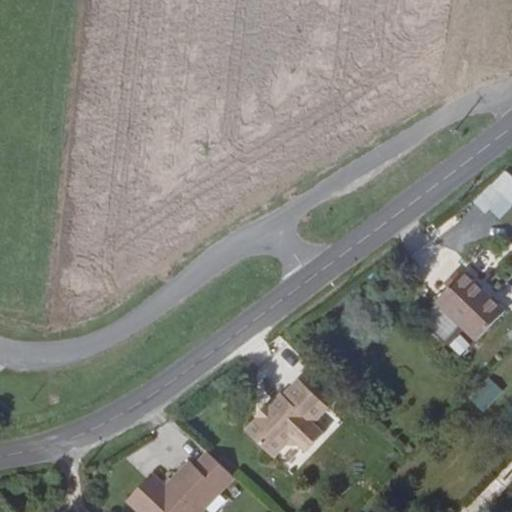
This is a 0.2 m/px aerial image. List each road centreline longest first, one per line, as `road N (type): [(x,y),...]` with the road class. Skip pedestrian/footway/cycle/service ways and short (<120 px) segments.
road 1 (tertiary): [(319,271),(127,408),(0,456)]
road 2 (residential): [(259,242),(475,99),(511,95)]
road 3 (residential): [(0,355),(57,360),(142,321),(228,254),(259,242)]
road 4 (tertiary): [(511,133),(319,271)]
